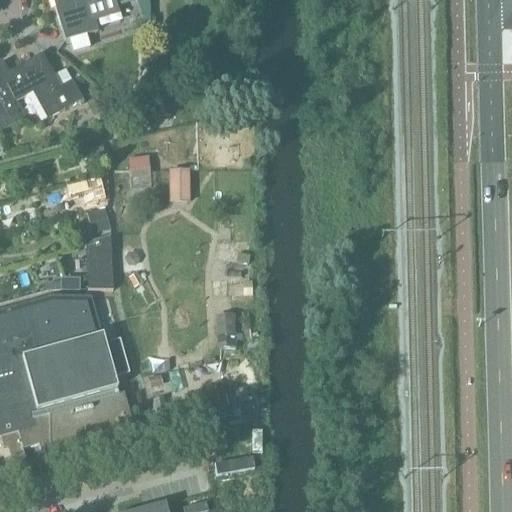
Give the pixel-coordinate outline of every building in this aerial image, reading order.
[(50,0),(64,44),(97,34),(93,21),(88,23),(82,1),(85,0),(50,0)] [(45,121),(81,102),(71,83),(59,89),(41,56),(7,74),(2,63),(0,64),(0,85),(11,106),(31,95),(45,121)] [(0,133),(20,122),(11,106),(0,85),(0,133)] [(126,116),(129,127),(147,122),(144,111),(126,116)] [(86,152),(90,168),(104,164),(100,149),(86,152)] [(151,156),(130,158),(132,187),(153,185),(151,156)] [(168,172),(168,205),(189,205),(189,172),(168,172)] [(85,184),(89,204),(106,200),(102,180),(85,184)] [(86,216),(90,235),(108,232),(104,213),(86,216)] [(109,241),(87,248),(87,292),(112,293),(109,241)] [(128,278),(136,294),(143,290),(135,274),(128,278)] [(62,291),(80,291),(80,278),(62,279),(62,291)] [(0,437),(15,434),(20,450),(38,445),(37,444),(47,445),(48,451),(131,428),(122,395),(117,397),(112,379),(128,375),(119,343),(119,342),(103,346),(90,299),(50,298),(0,312),(0,437)] [(217,316),(219,349),(235,348),(232,315),(217,316)] [(226,416),(219,389),(203,393),(210,420),(226,416)] [(163,399),(152,402),(155,413),(165,411),(163,399)] [(239,424),(231,425),(233,438),(241,437),(239,424)] [(15,434),(0,437),(0,448),(1,452),(6,450),(10,466),(23,462),(20,450),(15,434)] [(220,475),(255,466),(253,456),(217,465),(220,475)] [(170,511),(209,511),(206,499),(169,509),(170,511)]
